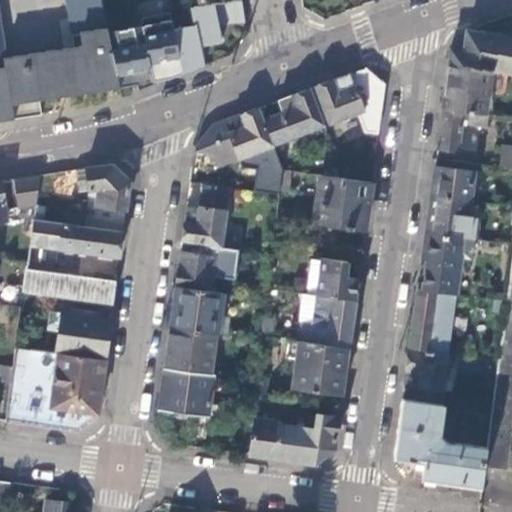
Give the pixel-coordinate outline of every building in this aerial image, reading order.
[(4,59),(0,33),(0,121),(5,121),(42,116),(40,102),(118,90),(107,33),(101,0),(81,0),(76,1),(82,33),(75,35),(78,48),(4,59)] [(69,2),(75,35),(82,33),(76,1),(69,2)] [(190,7),(194,24),(174,29),(183,73),(205,65),(200,46),(222,41),(217,20),(244,17),(243,10),(241,1),(229,2),(226,3),(198,6),(190,7)] [(170,12),(140,19),(142,25),(154,82),(170,79),(183,73),(174,29),(170,12)] [(107,33),(118,90),(138,85),(138,91),(154,85),(154,82),(142,25),(107,33)] [(492,69),(511,72),(511,70),(511,36),(466,30),(463,51),(450,49),(448,63),(492,69)] [(485,114),(492,69),(448,63),(442,108),(462,111),(485,114)] [(357,74),(349,73),(315,86),(328,123),(356,112),(364,132),(377,134),(385,83),(366,67),(357,71),(358,73),(357,74)] [(324,125),(310,88),(278,100),(282,113),(263,119),(273,145),(324,125)] [(267,147),(273,145),(263,119),(258,108),(209,126),(195,146),(194,153),(213,156),(218,168),(239,159),(245,156),(267,147)] [(462,111),(442,108),(437,148),(458,151),(461,122),(462,111)] [(487,125),(488,114),(485,114),(462,111),(461,122),(487,125)] [(511,147),(501,146),(499,166),(511,167),(511,147)] [(273,161),(267,147),(245,156),(250,170),(273,161)] [(98,189),(93,227),(123,231),(130,182),(112,165),(85,169),(89,191),(98,189)] [(430,195),(470,200),(474,171),(434,166),(430,195)] [(77,192),(89,191),(85,169),(74,170),(77,192)] [(36,205),(40,175),(0,181),(0,221),(7,221),(5,209),(36,205)] [(372,182),(370,182),(344,179),(322,176),(315,224),(365,232),(372,182)] [(222,247),(230,187),(203,184),(200,207),(187,206),(182,241),(222,247)] [(93,227),(98,189),(89,191),(83,225),(93,227)] [(466,231),(470,200),(430,195),(425,232),(465,237),(466,231)] [(123,231),(93,227),(83,225),(34,219),(30,244),(120,256),(123,231)] [(465,237),(425,232),(422,256),(427,257),(423,289),(457,294),(462,257),(472,258),(475,238),(472,237),(465,237)] [(215,256),(181,251),(176,285),(210,290),(215,256)] [(487,446),(485,464),(506,467),(511,420),(511,257),(506,300),(499,360),(492,409),(487,446)] [(355,301),(359,277),(346,276),(347,261),(321,258),(321,260),(316,296),(317,296),(355,301)] [(316,296),(321,260),(312,259),(307,295),(316,296)] [(117,279),(27,268),(24,292),(113,305),(117,279)] [(218,334),(224,292),(210,290),(176,285),(170,327),(216,334),(218,334)] [(409,348),(447,353),(457,294),(423,289),(418,288),(409,348)] [(307,295),(303,294),(300,322),(313,324),(316,308),(317,296),(316,296),(307,295)] [(349,348),(355,301),(317,296),(316,308),(313,324),(300,322),(298,341),(349,348)] [(106,359),(111,319),(62,313),(56,352),(106,359)] [(274,319),(262,317),(259,335),(272,337),(274,319)] [(216,334),(170,327),(165,368),(210,374),(216,334)] [(342,394),(349,348),(298,341),(290,339),(287,357),(296,358),(292,387),(342,394)] [(56,352),(16,346),(13,366),(11,383),(6,421),(77,431),(98,417),(106,359),(56,352)] [(447,353),(409,348),(406,370),(403,397),(441,403),(442,390),(447,353)] [(0,380),(11,383),(13,366),(0,364),(0,380)] [(214,374),(210,374),(165,368),(159,410),(207,417),(214,374)] [(263,396),(265,397),(267,379),(256,377),(253,395),(263,396)] [(423,479),(482,486),(485,464),(487,446),(444,441),(440,435),(444,403),(441,403),(403,397),(395,455),(396,457),(417,459),(425,461),(423,479)] [(257,405),(251,455),(315,464),(335,448),(338,428),(339,416),(317,413),(315,429),(296,426),(298,410),(257,405)] [(417,459),(396,457),(410,477),(415,478),(417,459)] [(8,511),(13,482),(0,480),(0,511),(8,511)] [(68,511),(70,502),(48,499),(45,511),(68,511)]
